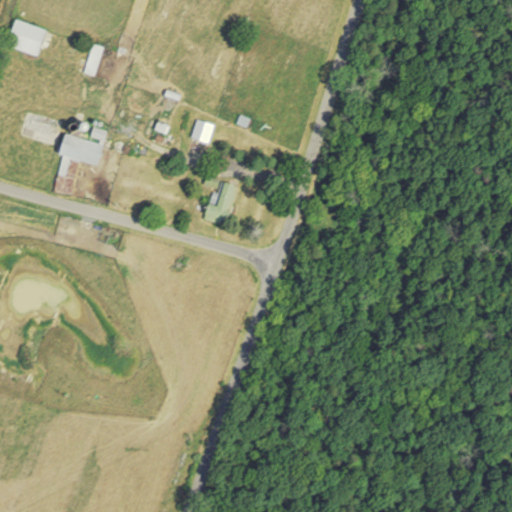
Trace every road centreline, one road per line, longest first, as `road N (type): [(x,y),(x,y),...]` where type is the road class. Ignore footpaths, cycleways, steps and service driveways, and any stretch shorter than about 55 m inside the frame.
road 1 (residential): [(277,259),(0,184)]
road 2 (residential): [(277,259),(315,151),(352,0)]
road 3 (residential): [(193,511),(277,259)]
